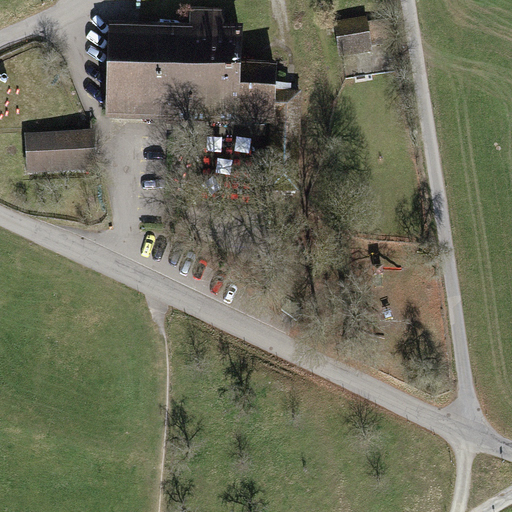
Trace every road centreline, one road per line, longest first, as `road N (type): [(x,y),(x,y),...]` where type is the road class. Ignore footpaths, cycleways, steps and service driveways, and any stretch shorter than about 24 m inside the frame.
road 1 (unclassified): [(0,214),(470,435)]
road 2 (unclassified): [(409,0),(470,435)]
